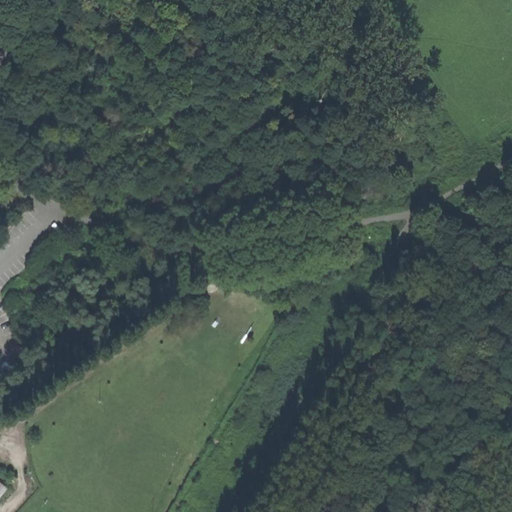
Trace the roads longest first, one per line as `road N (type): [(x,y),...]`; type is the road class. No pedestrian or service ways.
road 1 (track): [(346,225),(176,255),(0,178)]
road 2 (track): [(232,511),(414,212)]
